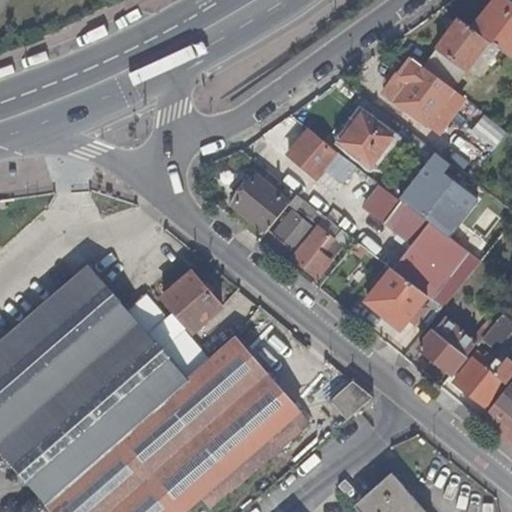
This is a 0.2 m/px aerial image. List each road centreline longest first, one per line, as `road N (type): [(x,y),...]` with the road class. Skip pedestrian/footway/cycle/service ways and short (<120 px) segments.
road 1 (residential): [(155,174),(511,488)]
road 2 (residential): [(155,174),(404,0)]
road 3 (secondary): [(223,0),(0,103)]
road 4 (secondary): [(34,127),(172,72)]
road 5 (secondary): [(172,72),(288,0)]
road 6 (residential): [(34,127),(155,174)]
